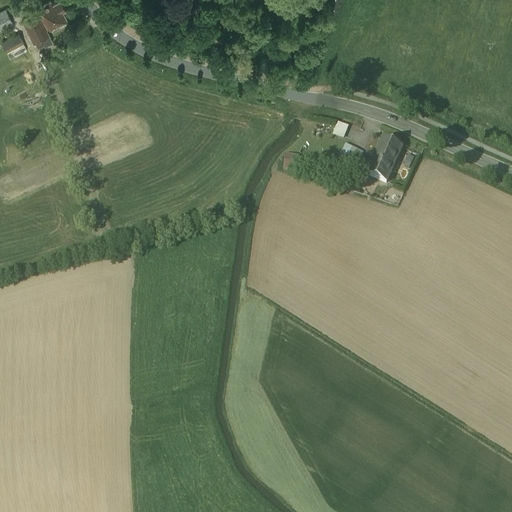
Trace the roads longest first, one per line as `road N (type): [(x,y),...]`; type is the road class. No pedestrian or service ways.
road 1 (secondary): [(313,98),(177,65),(109,29),(84,0)]
road 2 (secondary): [(313,98),(384,118),(511,175)]
